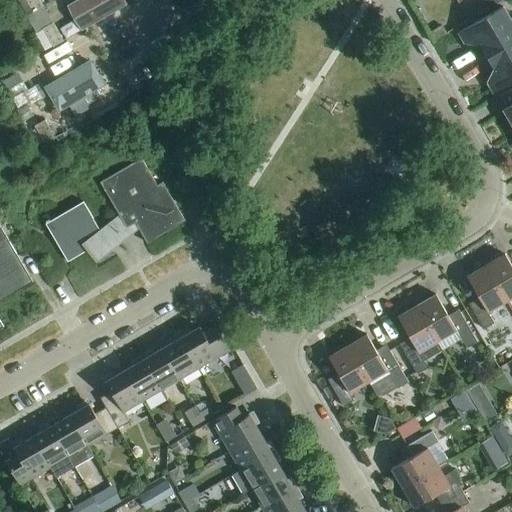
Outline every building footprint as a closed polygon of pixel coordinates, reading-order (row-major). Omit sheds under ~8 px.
[(25,0),(32,12),(43,6),(39,0),(25,0)] [(73,0),(67,4),(80,27),(126,0),(125,0),(73,0)] [(483,0),(489,9),(502,1),(501,0),(483,0)] [(475,38),(486,57),(511,41),(511,23),(502,7),(458,33),(464,44),(475,38)] [(42,29),(52,47),(63,41),(52,23),(42,29)] [(447,34),(442,25),(430,32),(435,41),(447,34)] [(511,41),(486,57),(497,76),(486,82),(493,94),(511,82),(511,41)] [(105,81),(91,56),(44,83),(59,108),(105,81)] [(0,84),(9,100),(12,99),(23,92),(27,90),(17,74),(0,83),(0,84)] [(23,92),(12,99),(18,109),(29,102),(23,92)] [(511,104),(503,110),(511,126),(511,104)] [(32,116),(27,107),(18,112),(23,121),(32,116)] [(26,131),(36,149),(55,138),(44,120),(34,126),(26,131)] [(139,230),(146,243),(185,221),(162,182),(157,185),(141,158),(99,182),(119,216),(126,228),(134,223),(139,230)] [(45,224),(67,262),(105,240),(83,202),(45,224)] [(119,216),(81,246),(95,263),(139,230),(134,223),(126,228),(119,216)] [(0,328),(3,327),(0,322),(0,301),(32,282),(7,240),(0,227),(0,328)] [(511,267),(504,254),(485,265),(506,301),(511,297),(511,267)] [(506,301),(485,265),(466,277),(479,298),(468,304),(483,329),(494,323),(487,312),(506,301)] [(435,295),(416,306),(437,341),(456,330),(466,348),(477,342),(458,310),(448,316),(435,295)] [(437,341),(416,306),(397,317),(410,338),(399,344),(412,366),(416,374),(427,368),(423,361),(442,350),(437,341)] [(187,329),(178,335),(198,369),(228,351),(214,326),(203,333),(199,327),(189,333),(187,329)] [(171,343),(161,349),(179,380),(198,369),(178,335),(169,340),(171,343)] [(366,335),(347,346),(368,382),(377,397),(395,386),(397,389),(408,382),(389,350),(379,356),(366,335)] [(368,382),(347,346),(328,357),(340,379),(330,385),(343,406),(354,400),(349,393),(368,382)] [(149,351),(140,356),(160,390),(179,380),(161,349),(151,355),(149,351)] [(134,365),(124,371),(142,401),(160,390),(140,356),(132,362),(134,365)] [(99,398),(105,408),(112,419),(117,428),(128,422),(123,412),(142,401),(124,371),(114,376),(112,373),(106,376),(105,382),(110,392),(99,398)] [(478,385),(467,391),(471,399),(483,392),(478,385)] [(455,408),(469,399),(464,391),(450,400),(455,408)] [(79,409),(69,415),(87,446),(117,428),(112,419),(105,408),(94,414),(89,404),(83,403),(77,406),(79,409)] [(209,407),(199,414),(203,421),(213,415),(209,407)] [(211,421),(229,452),(260,434),(254,424),(258,422),(254,416),(249,415),(242,418),(236,407),(211,421)] [(203,421),(199,414),(188,420),(192,427),(203,421)] [(58,417),(49,423),(75,467),(93,456),(87,446),(69,415),(60,421),(58,417)] [(395,429),(389,419),(385,434),(395,429)] [(403,439),(417,431),(411,420),(397,429),(403,439)] [(42,431),(32,437),(50,467),(56,478),(75,467),(49,423),(40,428),(42,431)] [(161,435),(165,442),(176,436),(172,429),(161,435)] [(391,469),(402,488),(438,467),(427,448),(438,442),(432,431),(406,446),(412,456),(391,469)] [(229,452),(240,470),(274,451),(269,442),(266,444),(260,434),(229,452)] [(50,467),(32,437),(22,442),(20,439),(14,443),(13,448),(16,454),(5,461),(19,485),(50,467)] [(175,454),(189,446),(184,437),(170,446),(175,454)] [(500,445),(506,456),(511,452),(511,442),(507,441),(500,445)] [(281,471),(276,461),(279,459),(274,451),(240,470),(240,471),(232,476),(242,494),(251,489),(281,471)] [(497,469),(507,463),(502,455),(492,461),(497,469)] [(435,494),(441,505),(462,492),(457,483),(460,481),(454,470),(443,476),(438,467),(402,488),(413,507),(435,494)] [(251,489),(262,508),(296,488),(291,479),(287,481),(281,471),(251,489)] [(148,491),(156,504),(174,494),(166,481),(148,491)] [(184,503),(191,499),(199,495),(192,484),(178,492),(184,503)] [(262,508),(264,511),(297,511),(303,509),(297,499),(301,497),(296,488),(262,508)] [(463,511),(461,507),(469,503),(462,492),(441,505),(444,511),(463,511)] [(94,501),(100,511),(101,511),(120,501),(116,494),(108,499),(105,495),(94,501)] [(191,499),(184,503),(189,511),(192,511),(197,509),(191,499)] [(80,509),(81,511),(97,511),(92,502),(80,509)]
